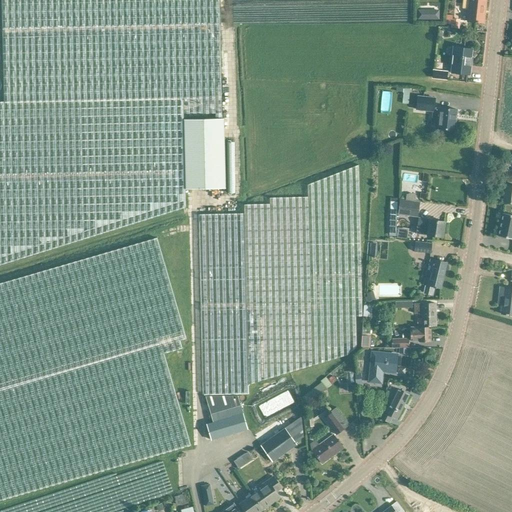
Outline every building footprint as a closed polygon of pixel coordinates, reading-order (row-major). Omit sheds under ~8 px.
[(222,113),(220,24),(219,0),(1,0),(2,30),(3,102),(0,102),(0,264),(186,208),(185,189),(226,188),(224,119),(183,120),(183,114),(222,113)] [(469,0),(467,21),(473,22),(483,23),(485,0),(469,0)] [(458,29),(459,24),(459,20),(452,19),(453,16),(446,15),(445,24),(451,25),(451,28),(458,29)] [(472,49),(462,48),(454,47),(451,73),(469,75),(472,49)] [(447,72),(441,71),(433,71),(432,78),(447,79),(447,72)] [(457,109),(447,108),(440,108),(434,107),(435,98),(418,96),(416,109),(433,111),(433,114),(440,114),(438,128),(445,128),(445,129),(455,130),(457,109)] [(199,215),(203,395),(247,393),(247,385),(346,356),(356,348),(356,316),(361,316),(358,165),(308,185),(308,197),(269,198),(270,205),(244,205),(244,213),(199,215)] [(420,197),(421,191),(414,189),(412,195),(420,197)] [(417,216),(419,202),(400,200),(398,214),(417,216)] [(511,215),(503,213),(498,236),(511,238),(511,215)] [(445,222),(419,218),(417,234),(443,237),(445,222)] [(430,253),(431,244),(416,242),(414,252),(430,253)] [(0,511),(0,501),(160,455),(190,447),(163,356),(182,351),(180,344),(186,342),(157,243),(0,288),(0,511)] [(446,263),(437,260),(432,259),(431,265),(433,266),(432,271),(426,270),(426,271),(423,284),(426,285),(424,292),(432,295),(434,288),(436,288),(436,287),(440,288),(446,263)] [(511,272),(511,280),(511,288),(500,287),(499,298),(504,299),(503,304),(502,303),(501,314),(506,314),(506,315),(508,315),(508,314),(511,314),(511,272)] [(436,303),(426,303),(415,303),(414,313),(421,313),(421,326),(426,326),(436,326),(436,303)] [(364,306),(363,316),(371,317),(372,305),(364,306)] [(431,341),(430,327),(410,327),(411,341),(419,340),(419,342),(431,341)] [(377,345),(377,331),(369,331),(368,344),(377,345)] [(409,347),(408,338),(392,339),(392,347),(409,347)] [(370,381),(381,382),(382,370),(385,370),(385,371),(395,372),(397,355),(373,353),(370,381)] [(332,384),(338,381),(334,374),(328,377),(332,384)] [(322,382),(302,397),(307,404),(327,388),(322,382)] [(409,394),(398,389),(386,413),(384,412),(380,418),(389,423),(392,417),(396,419),(402,407),(402,406),(404,403),(409,394)] [(206,396),(213,422),(206,424),(211,440),(247,429),(237,396),(206,396)] [(331,411),(332,413),(324,418),(336,435),(344,429),(350,424),(337,407),(331,411)] [(267,455),(272,461),(272,462),(297,444),(295,443),(303,437),(301,417),(260,445),(267,455)] [(343,448),(337,440),(333,434),(319,445),(318,443),(314,441),(310,443),(311,448),(312,450),(322,463),(343,448)] [(252,495),(262,509),(279,497),(276,492),(281,488),(275,479),(273,477),(263,484),(265,486),(252,495)] [(245,511),(258,511),(262,509),(252,495),(240,504),(245,511)] [(404,511),(397,502),(382,511),(404,511)] [(240,511),(234,503),(233,503),(235,505),(230,508),(232,511),(231,511),(240,511)]
